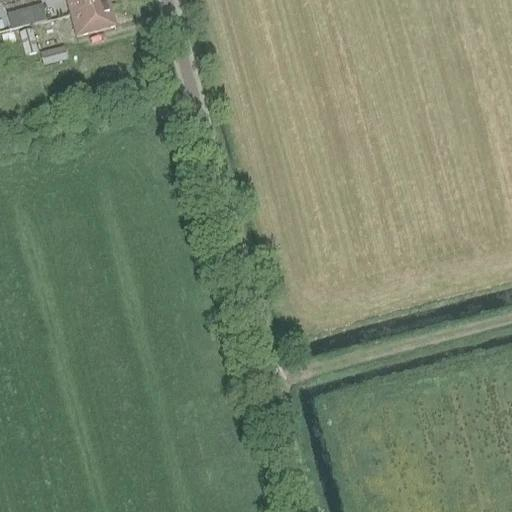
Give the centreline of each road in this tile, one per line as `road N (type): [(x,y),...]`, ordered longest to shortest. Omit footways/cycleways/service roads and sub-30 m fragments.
road 1 (tertiary): [(302,511),(166,0)]
road 2 (track): [(511,316),(267,378)]
